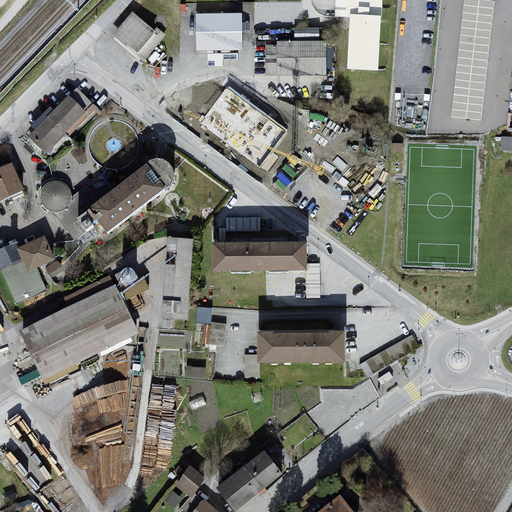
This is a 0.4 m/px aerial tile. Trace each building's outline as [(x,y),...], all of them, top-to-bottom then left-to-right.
[(381,0),(347,0),(347,16),(352,16),(349,68),(377,70),(381,0)] [(464,0),(452,117),(481,120),(494,1),(484,0),(464,0)] [(133,14),(116,34),(139,53),(156,32),(133,14)] [(239,16),(192,16),(193,52),(241,50),(239,16)] [(295,37),(320,37),(320,26),(295,26),(295,37)] [(323,42),(274,42),(274,74),(278,76),(279,95),(323,96),(323,42)] [(218,53),(217,66),(227,66),(228,54),(218,53)] [(77,88),(30,137),(49,155),(96,107),(77,88)] [(511,148),(511,134),(502,134),(501,148),(511,148)] [(147,165),(90,209),(107,234),(167,189),(171,186),(174,181),(175,175),(174,170),(172,166),(168,163),(164,160),(160,159),(154,160),(151,161),(147,165)] [(13,164),(0,169),(0,201),(25,191),(13,164)] [(61,210),(65,207),(68,204),(70,199),(70,194),(69,190),(66,186),(62,183),(57,182),(52,182),(48,184),(44,187),(42,192),(41,196),(42,201),(44,205),(47,209),(52,211),(57,211),(61,210)] [(244,226),(260,226),(260,215),(227,217),(227,227),(244,226)] [(193,239),(167,237),(162,318),(188,320),(193,239)] [(44,238),(21,248),(31,270),(37,267),(54,260),(44,238)] [(21,248),(18,242),(10,245),(7,239),(0,242),(0,268),(16,305),(47,291),(37,267),(31,270),(21,248)] [(308,243),(215,244),(215,271),(308,270),(308,243)] [(320,271),(320,261),(310,261),(310,271),(320,271)] [(320,286),(307,287),(307,295),(320,294),(320,286)] [(116,287),(20,333),(45,384),(78,369),(76,364),(138,334),(116,287)] [(212,320),(212,305),(197,305),(197,321),(205,321),(204,341),(225,341),(226,321),(212,320)] [(343,332),(260,332),(260,364),(343,363),(343,332)] [(414,334),(359,358),(365,372),(420,347),(414,334)] [(245,352),(246,375),(260,374),(259,351),(245,352)] [(186,374),(205,377),(207,366),(187,364),(186,374)] [(170,464),(177,384),(152,381),(144,462),(170,464)] [(259,452),(211,490),(229,511),(233,511),(278,475),(259,452)] [(185,468),(173,489),(191,500),(202,480),(185,468)] [(354,511),(341,493),(318,511),(354,511)] [(212,511),(200,501),(189,511),(212,511)]
